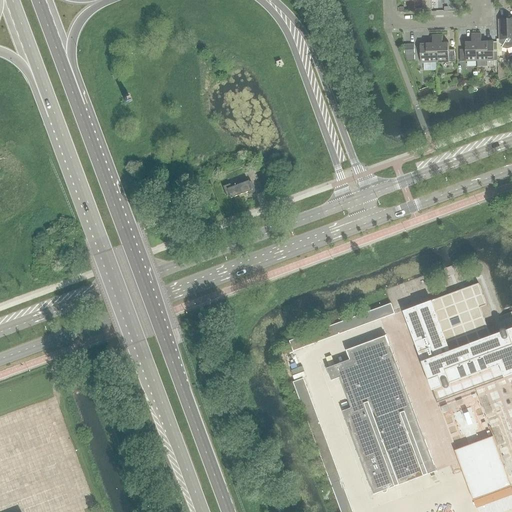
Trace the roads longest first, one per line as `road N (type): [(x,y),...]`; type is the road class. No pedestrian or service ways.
road 1 (primary): [(228,511),(91,144)]
road 2 (secondary): [(0,359),(360,225)]
road 3 (primary): [(68,152),(202,511)]
road 4 (secondary): [(350,202),(0,331)]
road 5 (primary): [(259,0),(284,27),(350,202)]
road 6 (primary): [(366,196),(316,60),(273,0)]
road 7 (primary): [(91,144),(73,34),(89,12),(112,0)]
road 8 (primary): [(12,0),(68,152)]
road 9 (secondary): [(511,142),(366,196)]
road 10 (primary): [(91,144),(38,0)]
road 11 (secondary): [(375,219),(511,170)]
road 12 (residential): [(387,0),(388,23),(481,20),(480,0)]
road 13 (primary): [(0,51),(28,73),(68,152)]
